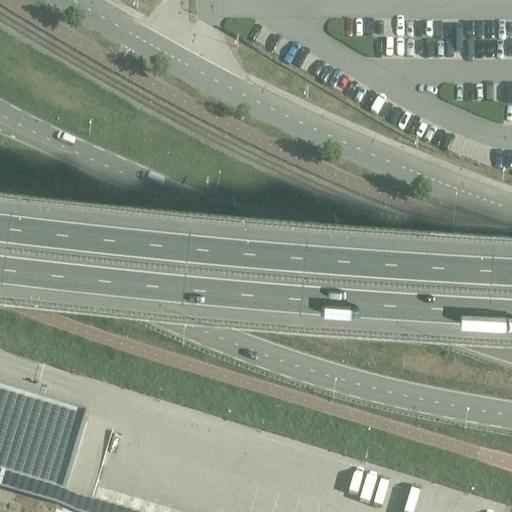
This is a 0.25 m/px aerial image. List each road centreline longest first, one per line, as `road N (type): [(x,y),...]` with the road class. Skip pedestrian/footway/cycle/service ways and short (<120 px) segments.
road 1 (secondary): [(511,326),(345,279),(0,112)]
road 2 (secondary): [(0,237),(313,374),(511,418)]
road 3 (motorway): [(511,267),(103,244),(0,229)]
road 4 (motorway): [(0,284),(122,300),(511,314)]
road 5 (unclassified): [(511,208),(292,119),(74,0)]
